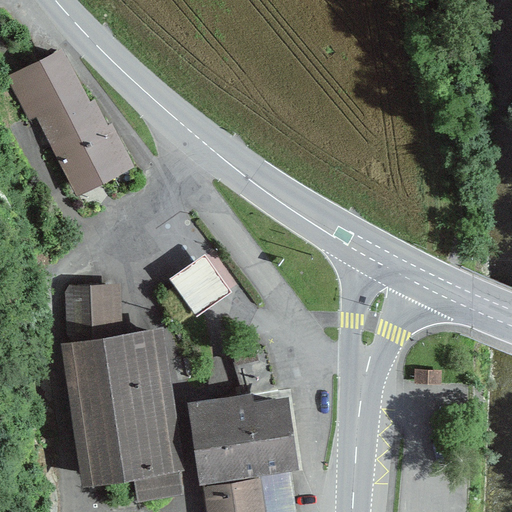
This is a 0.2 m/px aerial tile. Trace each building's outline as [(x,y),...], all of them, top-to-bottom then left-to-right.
[(38,66),(28,49),(4,61),(13,79),(11,80),(28,113),(37,108),(74,184),(127,157),(113,130),(103,136),(60,54),(38,66)] [(182,281),(159,297),(177,321),(199,305),(182,281)] [(141,494),(174,489),(149,330),(107,336),(105,284),(74,285),(76,337),(96,476),(137,470),(141,494)] [(197,413),(206,471),(254,466),(289,461),(280,401),(265,346),(233,352),(245,395),(227,398),(229,408),(197,413)] [(418,380),(438,381),(438,371),(418,370),(418,380)] [(260,511),(254,466),(206,471),(211,511),(260,511)]
